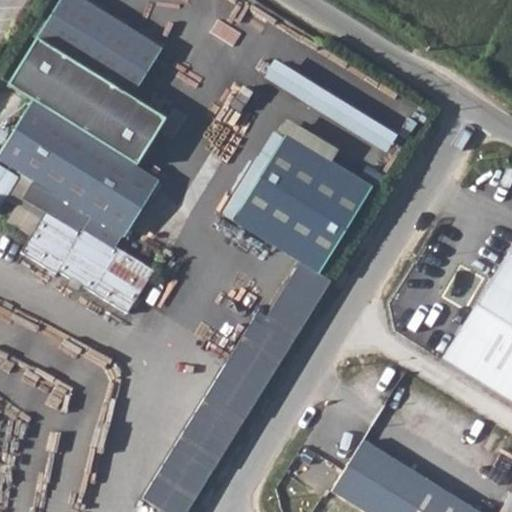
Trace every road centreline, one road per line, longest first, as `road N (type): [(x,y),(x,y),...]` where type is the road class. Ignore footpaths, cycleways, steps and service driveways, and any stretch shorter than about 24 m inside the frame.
road 1 (residential): [(475,109),(228,511)]
road 2 (unknown): [(318,362),(493,475)]
road 3 (unclassified): [(298,0),(475,109)]
